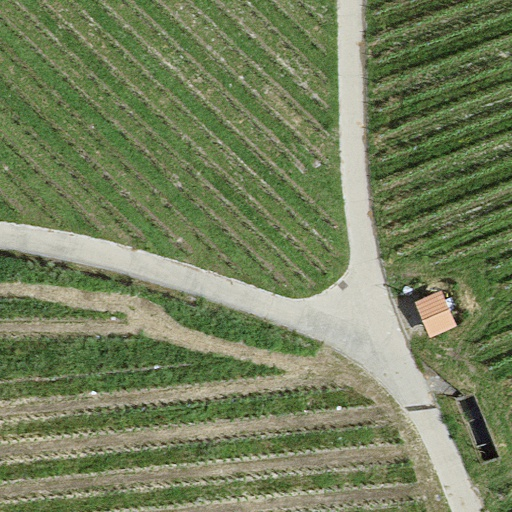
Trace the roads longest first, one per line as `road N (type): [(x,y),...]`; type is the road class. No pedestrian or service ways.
road 1 (track): [(353,324),(92,246),(0,232)]
road 2 (track): [(353,324),(347,0)]
road 3 (track): [(460,511),(353,324)]
